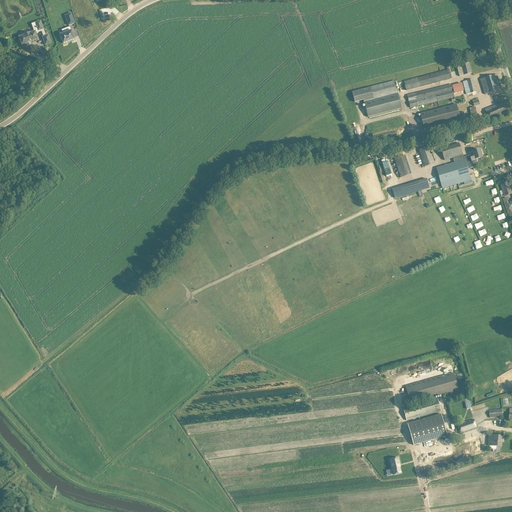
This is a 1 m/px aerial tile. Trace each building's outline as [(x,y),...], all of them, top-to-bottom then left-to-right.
[(41,21),(36,23),(38,30),(30,33),(29,33),(25,34),(25,35),(19,37),(22,45),(28,43),(28,42),(32,41),(38,39),(36,33),(42,31),(44,36),(42,37),(45,45),(51,43),(48,35),(45,36),(43,29),(41,21)] [(63,43),(75,39),(71,31),(70,27),(62,30),(63,34),(60,35),(60,36),(59,36),(61,40),(62,39),(63,43)] [(469,63),(464,64),(461,65),(457,66),(459,76),(464,75),(471,73),(469,63)] [(448,70),(404,81),(406,90),(450,79),(448,70)] [(480,79),(481,84),(485,94),(501,89),(497,74),(480,79)] [(473,79),(463,82),(466,95),(476,92),(473,79)] [(394,80),(370,87),(352,92),(355,102),(363,100),(364,102),(368,117),(402,108),(398,94),(397,93),(394,80)] [(415,93),(407,95),(410,108),(418,106),(437,101),(454,97),(453,92),(451,84),(415,93)] [(462,84),(453,86),(454,90),(454,93),(463,91),(463,90),(462,84)] [(456,103),(420,113),(424,129),(460,119),(456,103)] [(485,110),(487,115),(489,120),(501,115),(508,112),(504,103),(485,110)] [(459,143),(440,149),(444,160),(453,158),(454,163),(436,168),(441,184),(442,188),(470,180),(463,155),(459,143)] [(418,150),(420,155),(424,167),(434,164),(429,147),(418,150)] [(474,157),(470,158),(471,162),(476,161),(476,159),(482,157),(480,150),(472,152),(474,157)] [(400,178),(411,175),(405,156),(394,159),(400,178)] [(382,159),(386,178),(391,177),(387,158),(382,159)] [(427,178),(392,188),(394,197),(429,188),(427,178)] [(508,182),(501,184),(505,196),(511,193),(508,182)] [(502,199),(508,214),(510,213),(505,198),(502,199)] [(428,401),(403,408),(406,421),(441,411),(437,398),(435,399),(435,397),(458,390),(453,372),(405,386),(410,404),(428,399),(428,401)] [(467,383),(459,385),(461,394),(465,393),(466,395),(468,395),(468,393),(469,392),(467,383)] [(482,411),(482,413),(483,418),(503,416),(502,409),(482,411)] [(441,414),(407,424),(413,445),(447,436),(441,414)] [(474,419),(457,424),(460,434),(476,429),(474,419)] [(487,445),(487,446),(501,447),(502,436),(488,435),(488,442),(487,445)] [(400,464),(398,458),(390,460),(393,469),(394,469),(395,475),(402,473),(399,464),(400,464)] [(451,463),(444,464),(445,471),(452,470),(451,463)]
